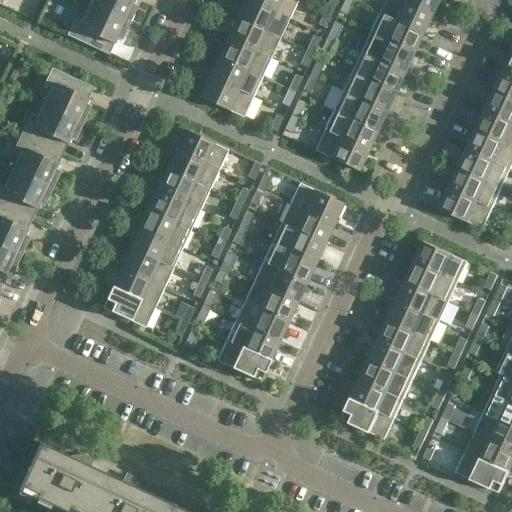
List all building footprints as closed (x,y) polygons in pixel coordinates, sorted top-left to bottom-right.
[(91,0),(89,5),(129,24),(137,6),(133,4),(134,0),(91,0)] [(289,19),(248,0),(245,0),(237,19),(280,39),(289,19)] [(298,0),(248,0),(289,19),(298,0)] [(332,14),(338,0),(329,0),(325,11),(332,14)] [(346,15),(353,1),(351,0),(345,0),(339,12),(346,15)] [(422,34),(432,14),(401,0),(385,0),(379,13),(422,34)] [(401,0),(432,14),(438,0),(437,0),(401,0)] [(121,42),(129,24),(89,5),(81,22),(74,19),(67,36),(109,55),(116,39),(121,42)] [(325,28),(332,14),(325,11),(318,25),(325,28)] [(413,53),(422,34),(379,13),(370,33),(413,53)] [(280,39),(237,19),(228,38),(271,58),(280,39)] [(335,22),(328,37),(335,40),(342,26),(335,22)] [(404,73),(413,53),(370,33),(361,52),(404,73)] [(314,53),(320,39),(313,35),(307,50),(314,53)] [(328,55),(335,40),(328,37),(321,51),(328,55)] [(271,58),(228,38),(218,58),(262,78),(271,58)] [(307,68),(314,53),(307,50),(300,64),(307,68)] [(395,92),(404,73),(361,52),(352,72),(395,92)] [(511,52),(503,71),(511,75),(511,52)] [(262,78),(218,58),(209,77),(253,98),(262,78)] [(316,62),(310,76),(317,79),(323,65),(316,62)] [(50,88),(42,105),(83,124),(91,106),(86,104),(89,98),(88,98),(92,89),(93,90),(94,88),(52,68),(44,85),(50,88)] [(511,75),(503,71),(494,91),(511,99),(511,75)] [(386,112),(395,92),(352,72),(342,92),(386,112)] [(295,92),(302,78),(295,75),(288,89),(295,92)] [(310,94),(317,79),(310,76),(303,91),(310,94)] [(253,98),(209,77),(200,98),(243,118),(253,98)] [(289,107),(295,92),(288,89),(282,104),(289,107)] [(511,99),(494,91),(485,110),(511,122),(511,99)] [(377,131),(386,112),(342,92),(333,111),(377,131)] [(298,101),(291,116),(298,119),(305,104),(298,101)] [(74,141),(83,124),(42,105),(34,122),(28,119),(21,135),(63,154),(63,153),(62,153),(66,144),(67,145),(70,139),(74,141)] [(511,122),(485,110),(476,130),(511,146),(511,122)] [(368,151),(377,131),(333,111),(324,131),(368,151)] [(277,132),(284,118),(276,115),(270,129),(277,132)] [(292,133),(298,119),(291,116),(285,130),(292,133)] [(185,130),(175,151),(219,171),(228,151),(185,130)] [(511,166),(511,146),(476,130),(467,149),(510,170),(511,166)] [(358,171),(368,151),(324,131),(315,151),(358,171)] [(62,155),(63,154),(21,135),(13,150),(20,153),(12,171),(52,189),(60,171),(56,169),(58,163),(57,163),(61,155),(62,155)] [(510,170),(467,149),(458,169),(501,189),(510,170)] [(219,171),(175,151),(166,170),(210,191),(219,171)] [(254,181),(261,166),(254,163),(247,177),(254,181)] [(501,189),(458,169),(448,189),(492,209),(501,189)] [(210,191),(166,170),(157,190),(200,210),(210,191)] [(44,207),(52,189),(12,171),(4,188),(0,185),(0,204),(32,220),(33,218),(32,218),(36,210),(37,210),(39,204),(44,207)] [(271,178),(264,174),(257,189),(264,192),(271,178)] [(300,184),(290,204),(334,224),(343,204),(300,184)] [(242,188),(236,203),(243,206),(249,191),(242,188)] [(258,207),(264,192),(257,189),(251,203),(258,207)] [(492,209),(448,189),(439,209),(483,229),(492,209)] [(200,210),(157,190),(148,209),(191,230),(200,210)] [(236,220),(243,206),(236,203),(229,217),(236,220)] [(32,221),(32,220),(0,204),(0,244),(22,255),(30,237),(25,235),(28,229),(27,229),(31,220),(32,221)] [(324,244),(334,224),(290,204),(281,224),(324,244)] [(191,230),(148,209),(139,229),(182,249),(191,230)] [(253,217),(246,213),(239,228),(246,231),(253,217)] [(315,264),(324,244),(281,224),(272,243),(315,264)] [(224,227),(217,242),(224,245),(231,231),(224,227)] [(239,246),(246,231),(239,228),(232,242),(239,246)] [(182,249),(139,229),(130,248),(173,269),(182,249)] [(218,260),(224,245),(217,242),(211,256),(218,260)] [(424,242),(414,262),(458,282),(467,262),(424,242)] [(306,283),(315,264),(272,243),(263,263),(306,283)] [(13,272),(22,255),(0,244),(0,284),(2,285),(2,284),(1,284),(5,275),(6,276),(9,270),(13,272)] [(173,269),(130,248),(120,268),(164,288),(173,269)] [(235,256),(227,253),(221,267),(228,270),(235,256)] [(458,282),(414,262),(405,282),(449,302),(458,282)] [(297,303),(306,283),(263,263),(254,282),(297,303)] [(206,284),(213,270),(206,266),(199,281),(206,284)] [(221,285),(228,270),(221,267),(214,282),(221,285)] [(164,288),(120,268),(111,288),(155,308),(164,288)] [(498,276),(491,273),(484,287),(491,291),(498,276)] [(199,299),(206,284),(199,281),(192,295),(199,299)] [(288,322),(297,303),(254,282),(244,302),(288,322)] [(449,302),(405,282),(396,301),(440,322),(449,302)] [(500,285),(494,299),(501,302),(507,288),(500,285)] [(145,328),(155,308),(111,288),(102,307),(111,311),(110,312),(145,328)] [(216,295),(209,292),(202,306),(209,310),(216,295)] [(479,316),(486,302),(479,298),(472,313),(479,316)] [(494,317),(501,302),(494,299),(487,314),(494,317)] [(440,322),(396,301),(387,321),(430,341),(440,322)] [(279,342),(288,322),(244,302),(235,322),(279,342)] [(187,306),(181,320),(188,323),(195,309),(187,306)] [(203,324),(209,310),(202,306),(196,321),(203,324)] [(472,331),(479,316),(472,313),(465,327),(472,331)] [(181,338),(188,323),(181,320),(174,335),(181,338)] [(430,341),(387,321),(378,340),(421,361),(430,341)] [(270,362),(279,342),(235,322),(226,341),(270,362)] [(489,327),(482,324),(475,338),(482,342),(489,327)] [(198,335),(190,332),(184,346),(191,350),(198,335)] [(460,338),(454,352),(461,355),(467,341),(460,338)] [(476,356),(482,342),(475,338),(468,353),(476,356)] [(421,361),(378,340),(369,360),(412,380),(421,361)] [(261,381),(270,362),(226,341),(217,362),(252,378),(253,377),(261,381)] [(454,370),(461,355),(454,352),(447,367),(454,370)] [(511,379),(511,355),(506,352),(496,373),(501,375),(502,374),(511,379)] [(412,380),(369,360),(360,380),(403,400),(412,380)] [(474,367),(467,364),(460,379),(467,382),(474,367)] [(511,379),(502,374),(501,375),(493,394),(511,402),(511,379)] [(445,378),(438,393),(445,396),(452,381),(445,378)] [(460,396),(467,382),(460,379),(453,393),(460,396)] [(403,400),(360,380),(350,399),(394,419),(403,400)] [(438,410),(445,396),(438,393),(431,407),(438,410)] [(511,426),(511,402),(493,394),(484,413),(511,426)] [(385,440),(394,419),(350,399),(342,418),(350,422),(349,423),(385,440)] [(449,403),(442,418),(449,421),(455,406),(449,403)] [(511,450),(511,426),(484,413),(475,433),(511,450)] [(427,417),(420,432),(427,435),(434,421),(427,417)] [(442,435),(449,421),(442,418),(435,432),(442,435)] [(420,450),(427,435),(420,432),(413,446),(420,450)] [(509,473),(511,466),(511,450),(475,433),(465,453),(509,473)] [(70,457),(40,443),(18,490),(65,511),(88,511),(106,474),(84,464),(88,456),(83,456),(79,455),(74,456),(72,456),(70,457)] [(423,458),(424,458),(430,461),(437,446),(430,443),(423,458)] [(500,492),(509,473),(465,453),(456,473),(491,489),(492,488),(500,492)] [(168,511),(172,504),(143,491),(142,489),(141,487),(140,485),(138,483),(135,480),(132,477),(128,484),(106,474),(88,511),(168,511)]
